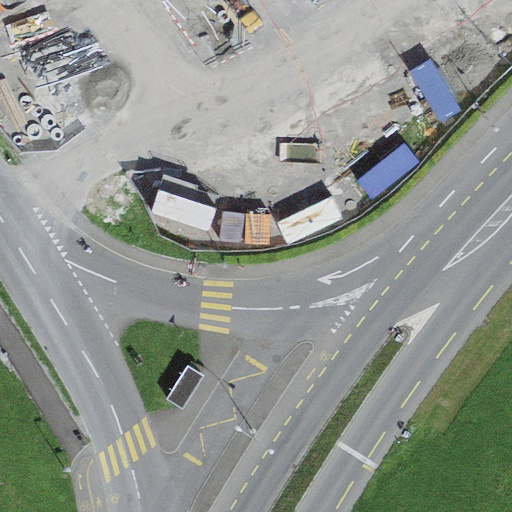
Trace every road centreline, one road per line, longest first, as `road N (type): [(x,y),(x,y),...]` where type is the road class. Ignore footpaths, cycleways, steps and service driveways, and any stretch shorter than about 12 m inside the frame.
road 1 (unclassified): [(442,281),(290,309),(215,308),(77,270),(12,231),(120,425),(142,511)]
road 2 (secondary): [(283,511),(442,281)]
